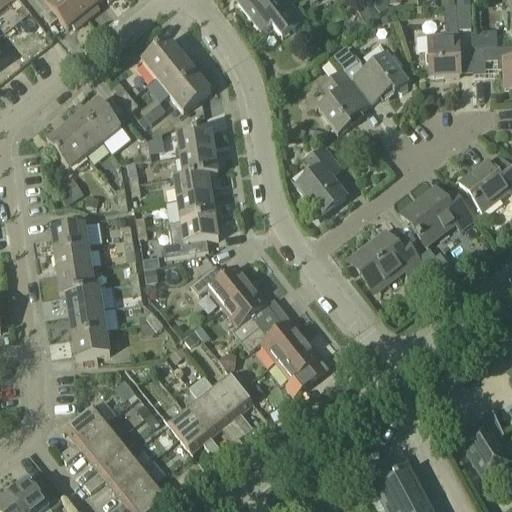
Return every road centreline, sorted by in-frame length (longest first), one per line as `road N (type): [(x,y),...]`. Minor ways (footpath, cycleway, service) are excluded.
road 1 (residential): [(28,436),(34,377),(2,131)]
road 2 (residential): [(310,262),(286,233),(272,197),(243,65),(192,0)]
road 3 (residential): [(310,262),(485,127)]
road 4 (residential): [(219,511),(391,379)]
road 5 (residential): [(2,131),(167,0)]
road 6 (residential): [(391,379),(450,511)]
road 7 (residential): [(400,372),(310,262)]
road 8 (residential): [(400,372),(511,287)]
